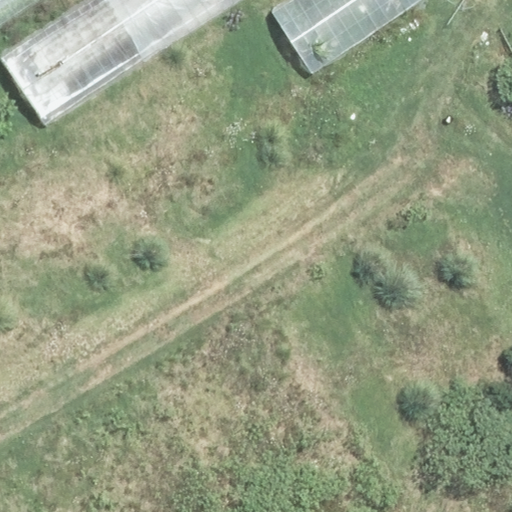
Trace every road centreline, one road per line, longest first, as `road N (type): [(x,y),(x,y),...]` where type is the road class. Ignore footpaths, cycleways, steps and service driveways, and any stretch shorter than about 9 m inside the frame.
road 1 (unknown): [(117,0),(376,511)]
road 2 (unknown): [(175,511),(0,172)]
